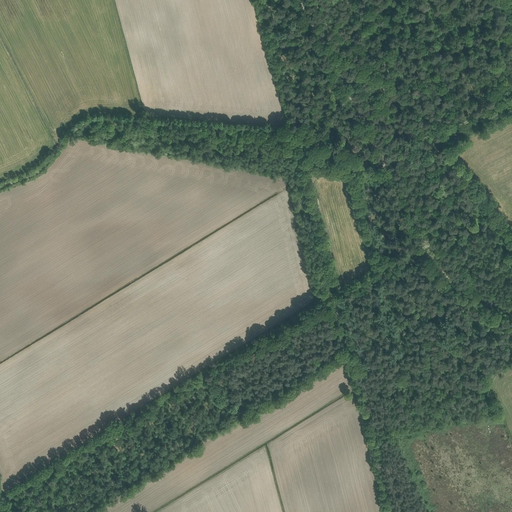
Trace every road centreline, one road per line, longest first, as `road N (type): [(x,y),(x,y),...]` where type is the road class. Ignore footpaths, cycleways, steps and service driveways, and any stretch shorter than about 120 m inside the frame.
road 1 (track): [(385,161),(371,170),(311,152),(293,142),(292,132),(101,118),(82,122),(33,174),(0,187)]
road 2 (track): [(511,310),(442,270),(302,0)]
road 3 (track): [(385,161),(511,96)]
